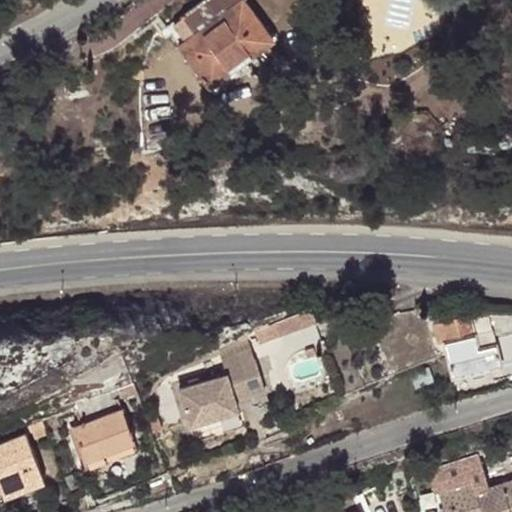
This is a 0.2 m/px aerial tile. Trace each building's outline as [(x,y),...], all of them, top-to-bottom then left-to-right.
[(187,0),(150,27),(191,84),(228,57),(251,40),(222,1),(224,1),(224,0),(187,0)] [(234,66),(228,57),(191,84),(198,93),(234,66)] [(147,70),(136,69),(134,79),(145,81),(147,70)] [(511,353),(511,352),(511,351),(511,329),(496,335),(493,326),(475,330),(470,313),(431,314),(438,341),(445,340),(448,352),(453,375),(490,366),(507,362),(511,359),(511,353)] [(488,313),(470,313),(475,330),(493,326),(488,313)] [(219,357),(224,370),(251,361),(246,348),(219,357)] [(225,375),(179,390),(190,424),(237,408),(234,399),(265,389),(255,360),(251,361),(224,370),(225,375)] [(130,369),(112,376),(114,382),(117,389),(134,382),(130,369)] [(69,410),(82,443),(131,424),(117,389),(114,382),(74,398),(78,406),(69,410)] [(27,402),(19,406),(25,419),(30,417),(35,428),(47,422),(39,398),(27,402)] [(25,419),(0,430),(0,473),(5,483),(46,467),(25,419)] [(135,432),(131,424),(82,443),(85,451),(135,432)] [(469,452),(451,458),(455,473),(474,468),(469,452)] [(451,463),(425,472),(429,486),(456,477),(451,463)] [(440,488),(447,511),(511,511),(511,479),(480,488),(476,476),(440,488)] [(403,511),(400,499),(375,506),(376,511),(403,511)]
